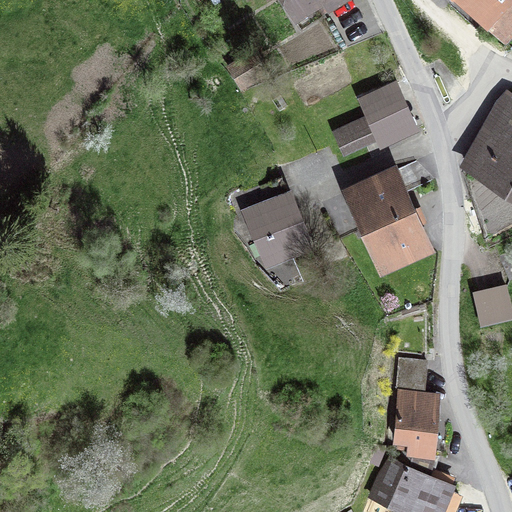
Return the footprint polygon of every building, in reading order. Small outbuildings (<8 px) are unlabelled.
[(285,0),(294,15),(320,0),(285,0)] [(459,0),(503,39),(511,27),(511,2),(509,0),(459,0)] [(242,84),(257,75),(247,57),(231,66),(242,84)] [(511,97),(500,111),(490,130),(482,125),(464,159),(470,163),(469,165),(511,191),(511,97)] [(334,132),(343,151),(379,134),(371,116),(334,132)] [(408,164),(348,190),(382,265),(428,245),(409,202),(420,197),(408,164)] [(311,243),(281,176),(242,192),(271,260),(311,243)] [(511,315),(511,312),(506,285),(474,293),(481,323),(511,315)] [(432,454),(437,402),(423,401),(426,360),(399,357),(396,391),(399,391),(395,439),(400,440),(399,446),(409,447),(409,451),(432,454)] [(403,449),(400,461),(389,456),(372,495),(411,511),(438,511),(452,479),(433,471),(438,454),(432,454),(409,451),(403,449)]
